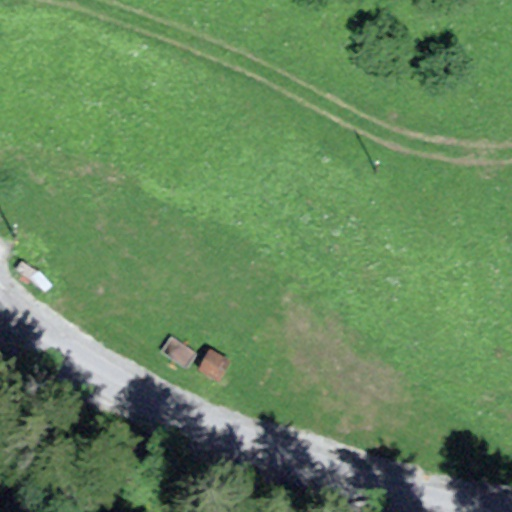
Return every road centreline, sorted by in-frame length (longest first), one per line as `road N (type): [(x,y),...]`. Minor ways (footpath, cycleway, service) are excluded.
road 1 (unclassified): [(0,309),(109,393),(190,429),(454,505),(511,508)]
road 2 (track): [(511,151),(452,151),(391,135),(255,68),(70,0)]
